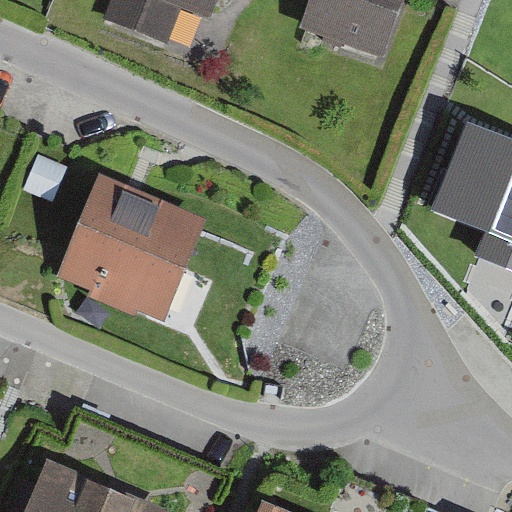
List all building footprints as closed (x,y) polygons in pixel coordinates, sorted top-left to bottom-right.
[(223,0),(112,0),(102,27),(166,53),(180,18),(212,30),(223,0)] [(408,0),(313,0),(300,39),(384,69),(408,0)] [(511,143),(468,127),(429,229),(511,260),(511,143)] [(209,211),(101,166),(57,271),(90,285),(87,293),(135,313),(138,306),(165,317),(209,211)] [(174,511),(178,504),(48,452),(22,511),(174,511)] [(308,511),(263,494),(255,511),(308,511)]
